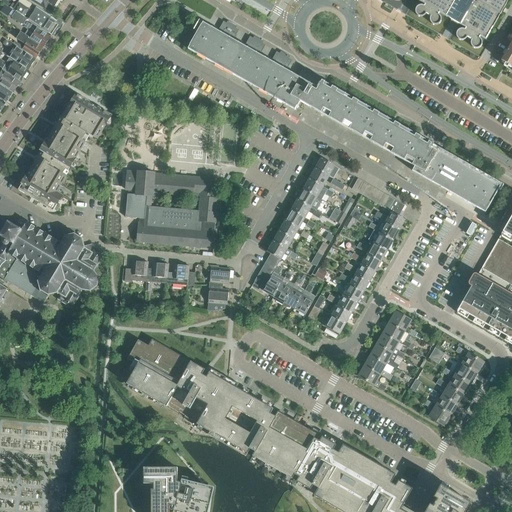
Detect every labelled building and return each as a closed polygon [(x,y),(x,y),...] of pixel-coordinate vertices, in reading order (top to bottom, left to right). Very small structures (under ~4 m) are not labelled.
[(49,34),(51,36),(61,21),(58,18),(56,21),(24,0),(19,0),(16,6),(12,3),(10,8),(40,28),(40,29),(49,35),(49,34)] [(49,4),(55,7),(58,0),(28,0),(29,0),(45,10),(49,4)] [(492,28),(466,13),(473,0),(416,0),(425,5),(424,6),(423,6),(422,5),(421,5),(420,5),(419,6),(418,6),(417,6),(417,7),(416,8),(415,9),(415,10),(415,11),(415,12),(415,13),(416,14),(416,15),(417,16),(418,16),(418,17),(419,17),(420,17),(421,17),(422,17),(423,17),(424,16),(425,16),(425,15),(426,14),(430,17),(430,18),(429,19),(429,20),(430,21),(430,22),(430,23),(431,23),(432,24),(433,25),(434,25),(435,25),(436,25),(437,25),(438,25),(438,24),(439,24),(440,23),(440,22),(441,22),(441,21),(441,20),(441,19),(441,18),(440,17),(440,16),(439,16),(439,15),(438,14),(439,13),(451,20),(450,20),(457,25),(458,24),(466,28),(465,30),(464,29),(463,29),(462,29),(461,29),(460,29),(459,29),(458,30),(457,31),(457,32),(456,33),(456,34),(456,35),(456,36),(456,37),(457,38),(457,39),(458,39),(459,40),(460,40),(461,40),(462,40),(463,40),(464,40),(465,39),(466,39),(466,38),(467,37),(471,40),(471,41),(470,42),(470,43),(470,44),(471,45),(471,46),(472,47),(473,48),(474,48),(475,49),(476,49),(477,49),(478,48),(479,48),(480,47),(481,47),(481,46),(482,45),(482,44),(482,43),(482,42),(482,41),(481,41),(481,40),(480,39),(480,38),(479,38),(480,36),(486,40),(492,28)] [(473,0),(466,13),(492,28),(508,0),(473,0)] [(5,5),(1,12),(7,16),(12,10),(5,5)] [(14,12),(11,17),(23,24),(26,19),(14,12)] [(191,25),(185,22),(181,29),(186,32),(191,25)] [(219,29),(234,37),(237,31),(237,30),(235,29),(236,27),(227,22),(226,24),(224,23),(223,23),(219,29)] [(256,54),(256,53),(248,48),(248,49),(247,48),(231,39),(230,39),(229,40),(223,36),(223,35),(221,33),(220,33),(217,31),(216,33),(214,32),(206,28),(202,26),(198,23),(194,31),(195,31),(195,30),(198,31),(189,47),(190,47),(198,52),(199,52),(207,57),(216,62),(225,67),(234,72),(243,77),(251,82),(252,82),(260,87),(261,87),(269,92),(278,97),(278,98),(287,102),(287,103),(296,107),(296,108),(296,107),(297,107),(301,101),(311,106),(311,107),(321,112),(331,118),(332,118),(342,124),(352,130),(363,136),(373,142),(384,148),(394,154),(404,160),(405,160),(415,166),(413,168),(414,168),(424,174),(424,175),(433,179),(433,180),(442,185),(451,190),(460,195),(468,200),(469,200),(477,205),(484,208),(486,210),(487,210),(487,208),(494,197),(496,194),(499,189),(498,188),(498,189),(498,188),(493,186),(482,179),(481,179),(480,179),(481,178),(464,169),(462,168),(446,159),(444,158),(445,158),(439,155),(437,153),(426,147),(426,148),(420,145),(415,142),(417,139),(416,138),(397,127),(396,127),(395,126),(376,115),(374,115),(374,114),(355,103),(355,104),(353,103),(353,102),(334,91),(334,92),(332,91),(333,90),(326,87),(323,85),(319,83),(319,84),(312,80),(312,79),(309,84),(301,79),(300,78),(284,69),(283,69),(283,68),(274,63),(274,64),(273,63),(257,54),(256,54)] [(37,28),(31,24),(24,34),(43,47),(50,37),(37,28)] [(511,32),(508,40),(511,42),(506,51),(504,50),(502,54),(504,55),(500,61),(505,63),(508,65),(511,67),(511,32)] [(42,49),(20,34),(16,39),(26,46),(24,48),(15,42),(14,44),(23,50),(35,59),(42,49)] [(248,48),(256,53),(258,51),(261,52),(264,46),(263,46),(264,45),(262,44),(253,39),(250,38),(249,38),(246,44),(249,46),(248,48)] [(12,51),(8,57),(28,70),(35,60),(6,41),(3,46),(12,51)] [(275,61),(274,63),(283,68),(284,66),(287,68),(291,62),(290,61),(290,60),(277,53),(277,54),(276,53),(273,59),(275,61)] [(0,59),(0,67),(21,81),(27,71),(14,63),(11,69),(5,65),(6,64),(0,59)] [(0,83),(13,93),(20,83),(2,70),(0,72),(0,78),(1,79),(0,79),(0,83)] [(0,98),(6,103),(12,94),(0,85),(0,98)] [(76,95),(62,118),(89,135),(96,139),(110,116),(76,95)] [(89,135),(62,118),(60,116),(53,128),(54,128),(51,134),(79,151),(89,135)] [(40,150),(41,151),(69,168),(79,151),(51,134),(47,139),(46,139),(40,150)] [(64,175),(69,168),(41,151),(38,156),(37,156),(34,162),(35,162),(32,167),(60,184),(65,176),(64,175)] [(321,158),(315,169),(329,177),(332,171),(336,174),(343,177),(345,172),(321,158)] [(55,192),(60,184),(32,167),(27,175),(26,175),(17,190),(52,211),(61,196),(55,192)] [(323,188),(323,187),(329,177),(315,169),(309,180),(323,188)] [(218,199),(215,198),(215,190),(219,184),(205,177),(204,178),(154,174),(138,172),(138,173),(127,172),(125,191),(136,191),(136,195),(127,195),(125,218),(139,219),(139,223),(138,223),(136,242),(212,249),(214,230),(205,230),(206,223),(216,224),(218,208),(218,199)] [(342,191),(345,186),(333,179),(330,184),(342,191)] [(358,179),(352,189),(357,192),(363,182),(358,179)] [(323,187),(323,188),(309,180),(303,190),(317,198),(321,200),(325,195),(331,198),(333,193),(323,187)] [(357,192),(362,195),(362,196),(368,185),(363,182),(357,192)] [(362,196),(364,196),(367,198),(373,188),(368,185),(362,196)] [(373,188),(367,198),(372,201),(378,191),(373,188)] [(297,200),(311,209),(317,198),(303,190),(297,200)] [(372,201),(376,204),(377,204),(383,194),(378,191),(372,201)] [(377,204),(383,207),(389,197),(383,194),(377,204)] [(389,197),(383,207),(388,211),(391,205),(394,200),(389,197)] [(305,219),(311,209),(297,200),(291,211),(305,219)] [(401,211),(404,206),(394,200),(391,205),(401,211)] [(391,205),(388,211),(391,212),(398,216),(401,211),(391,205)] [(345,206),(344,208),(341,212),(346,215),(350,208),(345,206)] [(336,221),(341,211),(336,208),(330,218),(336,221)] [(319,219),(321,214),(315,210),(312,215),(319,219)] [(299,229),(305,219),(291,211),(285,221),(299,229)] [(358,221),(361,215),(355,212),(353,211),(350,216),(358,221)] [(398,216),(391,212),(388,218),(377,212),(374,217),(381,220),(385,223),(399,230),(405,220),(398,216)] [(468,291),(458,309),(469,315),(475,318),(479,321),(485,324),(490,327),(500,333),(506,337),(511,339),(511,215),(511,216),(503,231),(502,232),(495,245),(477,275),(471,287),(468,291)] [(349,216),(344,226),(349,230),(355,220),(349,216)] [(17,227),(17,228),(8,223),(0,236),(0,237),(4,240),(3,243),(3,245),(0,249),(0,268),(4,271),(1,276),(0,274),(0,277),(43,304),(47,296),(49,296),(49,295),(56,294),(56,295),(57,295),(57,293),(60,295),(57,300),(71,309),(79,296),(78,296),(82,290),(89,291),(89,293),(91,293),(91,291),(96,287),(97,288),(98,287),(96,285),(98,279),(99,278),(99,277),(97,277),(93,272),(96,266),(97,267),(103,256),(94,251),(92,245),(84,247),(82,240),(83,239),(83,238),(81,239),(75,235),(75,233),(74,233),(73,235),(66,236),(65,234),(65,235),(65,237),(61,244),(54,239),(55,238),(53,237),(53,239),(45,234),(46,232),(45,232),(44,233),(36,229),(37,227),(36,227),(36,228),(34,227),(35,225),(31,223),(29,224),(28,223),(28,222),(27,221),(26,223),(22,220),(18,221),(16,224),(17,227)] [(377,227),(371,223),(368,227),(374,231),(379,233),(393,241),(399,230),(385,223),(381,220),(377,227)] [(285,221),(279,232),(293,240),(299,229),(285,221)] [(313,229),(315,224),(309,221),(306,226),(313,229)] [(300,236),(307,240),(309,235),(303,231),(300,236)] [(373,244),(387,251),(393,241),(379,233),(374,231),(369,241),(373,244)] [(287,250),(293,240),(279,232),(273,242),(287,250)] [(267,253),(270,255),(281,261),(284,255),(295,261),(297,256),(287,250),(273,242),(267,253)] [(323,243),(317,254),(322,257),(328,246),(323,243)] [(359,243),(356,248),(367,254),(381,262),(387,251),(373,244),(370,249),(359,243)] [(322,257),(317,254),(311,264),(316,267),(322,257)] [(357,262),(360,257),(353,254),(350,259),(357,262)] [(367,254),(361,264),(375,272),(381,262),(367,254)] [(267,260),(278,266),(281,261),(270,255),(267,260)] [(264,265),(275,271),(277,267),(278,266),(267,260),(264,265)] [(126,270),(125,283),(131,283),(132,281),(146,282),(147,270),(147,263),(133,262),(132,271),(126,270)] [(146,282),(166,284),(167,274),(168,265),(153,264),(153,270),(147,270),(146,282)] [(351,273),(354,268),(347,264),(344,269),(351,273)] [(368,282),(375,272),(361,264),(355,275),(368,282)] [(166,284),(187,286),(188,273),(189,267),(174,265),(173,274),(167,274),(166,284)] [(271,277),(273,274),(275,271),(264,265),(261,271),(271,277)] [(268,295),(273,298),(281,284),(275,281),(282,270),(277,267),(275,271),(273,274),(271,277),(268,282),(265,288),(254,282),(252,287),(267,296),(268,295)] [(229,285),(230,270),(211,268),(209,286),(222,287),(222,284),(229,285)] [(319,279),(323,271),(319,269),(315,276),(319,279)] [(257,276),(268,282),(271,277),(261,271),(257,276)] [(282,306),(283,304),(294,285),(288,282),(292,276),(287,273),(281,284),(273,298),(276,300),(275,301),(282,306)] [(341,274),(338,279),(345,283),(348,278),(341,274)] [(362,293),(368,282),(355,275),(349,285),(362,293)] [(265,288),(268,282),(257,276),(254,282),(265,288)] [(283,304),(294,310),(302,296),(296,293),(302,282),(298,279),(294,285),(283,304)] [(340,294),(343,296),(356,303),(362,293),(349,285),(345,283),(341,289),(342,289),(340,294)] [(308,285),(302,296),(294,310),(305,316),(312,302),(313,301),(315,297),(309,294),(313,288),(308,285)] [(221,290),(222,287),(209,286),(208,304),(227,305),(228,291),(221,290)] [(326,300),(333,304),(336,299),(329,295),(326,300)] [(320,296),(314,306),(319,309),(325,299),(320,296)] [(350,314),(356,303),(343,296),(337,306),(350,314)] [(314,306),(308,317),(315,321),(321,310),(319,309),(314,306)] [(344,324),(350,314),(337,306),(331,316),(344,324)] [(409,321),(395,313),(389,323),(403,332),(409,321)] [(338,335),(344,324),(331,316),(325,327),(338,335)] [(403,332),(389,323),(382,334),(397,343),(397,342),(408,349),(411,344),(400,338),(403,332)] [(408,334),(415,338),(415,337),(417,334),(411,330),(408,334)] [(397,343),(382,334),(376,345),(391,353),(396,356),(402,359),(405,355),(393,348),(397,343)] [(273,409),(272,409),(230,385),(232,381),(217,373),(215,376),(207,371),(152,340),(148,346),(138,340),(127,359),(137,365),(126,384),(179,414),(180,413),(184,416),(184,417),(215,435),(213,439),(239,454),(241,450),(292,479),(294,474),(299,477),(296,482),(310,490),(313,485),(333,450),(336,445),(322,437),(303,427),(297,424),(298,424),(278,412),(277,413),(272,410),(273,409)] [(391,353),(376,345),(370,355),(384,364),(384,363),(393,368),(396,370),(399,365),(392,362),(396,356),(391,353)] [(462,356),(464,351),(458,347),(456,352),(462,356)] [(435,348),(429,358),(433,361),(439,350),(435,348)] [(462,364),(476,374),(483,363),(469,354),(462,364)] [(384,364),(370,355),(364,366),(378,374),(390,381),(392,376),(389,374),(393,368),(384,363),(384,364)] [(476,374),(462,364),(455,375),(470,384),(476,374)] [(374,381),(378,374),(364,366),(357,377),(372,385),(383,392),(386,387),(374,381)] [(448,377),(451,373),(445,369),(442,373),(448,377)] [(455,375),(448,385),(463,395),(470,384),(455,375)] [(442,387),(445,383),(439,379),(436,384),(442,387)] [(456,405),(463,395),(448,385),(442,396),(456,405)] [(450,415),(456,405),(442,396),(435,406),(450,415)] [(429,408),(432,404),(426,400),(423,404),(429,408)] [(443,426),(450,415),(435,406),(428,417),(443,426)] [(315,493),(321,496),(319,500),(335,508),(337,505),(347,511),(346,511),(411,511),(402,506),(412,489),(405,485),(406,484),(405,484),(405,485),(398,481),(396,485),(395,486),(391,483),(393,478),(387,475),(389,472),(375,463),(373,466),(362,460),(364,457),(349,448),(347,452),(341,448),(338,453),(333,450),(313,485),(318,488),(315,493)] [(177,489),(177,468),(112,468),(112,511),(177,511),(177,499),(183,501),(185,491),(177,489)] [(461,511),(467,501),(440,486),(433,498),(435,499),(434,501),(433,501),(432,503),(432,504),(431,506),(429,505),(424,511),(461,511)]
